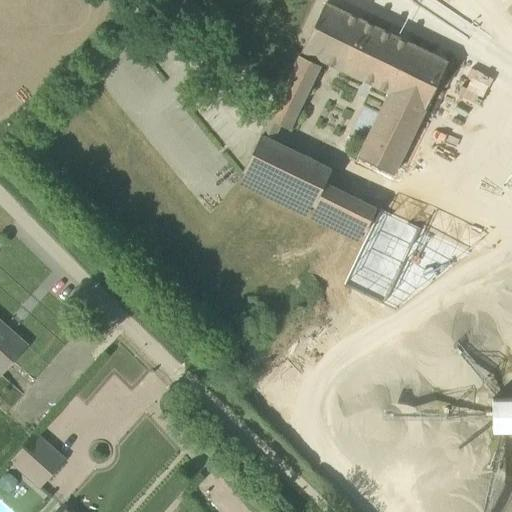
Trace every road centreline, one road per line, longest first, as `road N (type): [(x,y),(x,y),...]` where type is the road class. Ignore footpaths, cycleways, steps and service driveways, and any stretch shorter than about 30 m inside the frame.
road 1 (unclassified): [(321,511),(0,200)]
road 2 (unknown): [(379,511),(307,435),(296,405),(302,392),(392,319),(511,254)]
